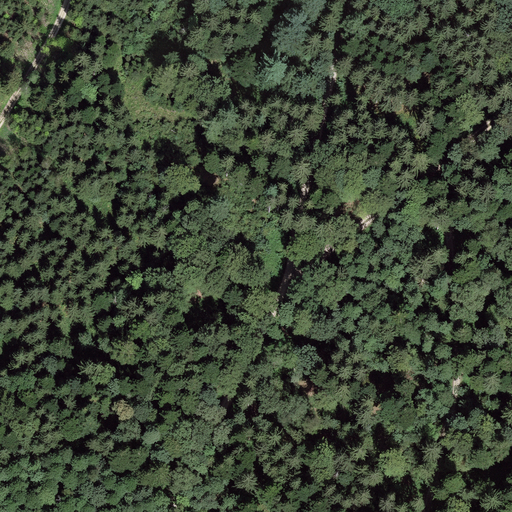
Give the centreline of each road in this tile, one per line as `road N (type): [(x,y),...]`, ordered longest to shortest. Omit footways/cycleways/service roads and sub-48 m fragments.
road 1 (track): [(437,175),(453,342),(418,511)]
road 2 (track): [(336,0),(279,286)]
road 3 (track): [(279,286),(249,325),(161,511)]
road 4 (track): [(437,175),(357,239),(279,286)]
road 5 (track): [(0,120),(67,0)]
